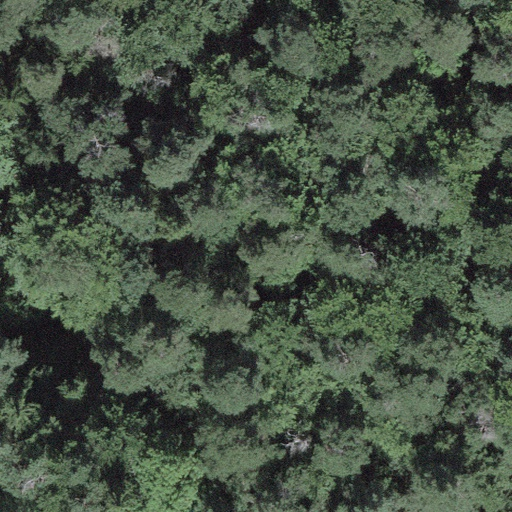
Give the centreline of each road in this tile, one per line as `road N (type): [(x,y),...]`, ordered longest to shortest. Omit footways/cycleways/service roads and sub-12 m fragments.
road 1 (unclassified): [(394,511),(0,213)]
road 2 (track): [(141,511),(278,418)]
